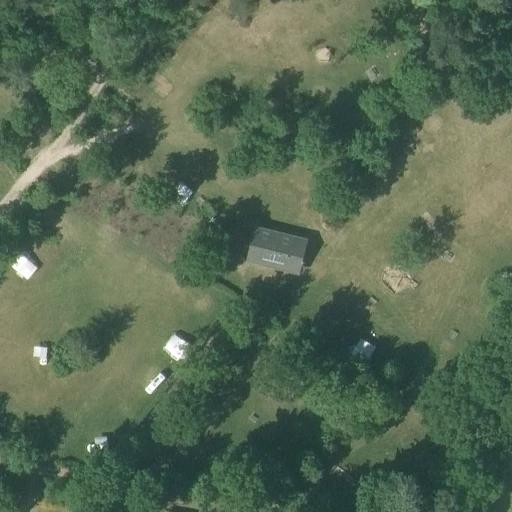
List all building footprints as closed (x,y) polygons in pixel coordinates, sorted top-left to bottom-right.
[(257,0),(263,13),(275,7),(271,0),(257,0)] [(399,140),(387,153),(403,166),(414,153),(399,140)] [(107,228),(103,239),(129,248),(132,237),(107,228)] [(246,260),(294,272),(302,240),(254,228),(246,260)] [(0,251),(0,257),(3,262),(17,251),(11,243),(0,251)] [(230,365),(216,383),(230,395),(245,377),(230,365)]
